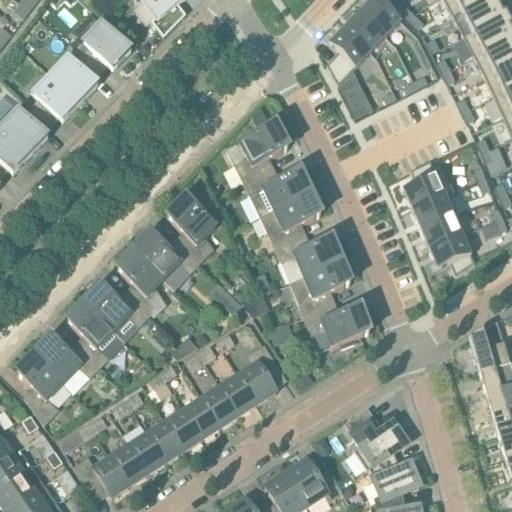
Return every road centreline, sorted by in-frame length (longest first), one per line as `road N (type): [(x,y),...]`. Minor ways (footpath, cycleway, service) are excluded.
road 1 (unclassified): [(0,349),(275,65)]
road 2 (unclassified): [(234,0),(0,241)]
road 3 (residential): [(409,349),(275,65)]
road 4 (residential): [(158,511),(409,349)]
road 5 (residential): [(455,511),(409,349)]
road 6 (residential): [(409,349),(511,285)]
